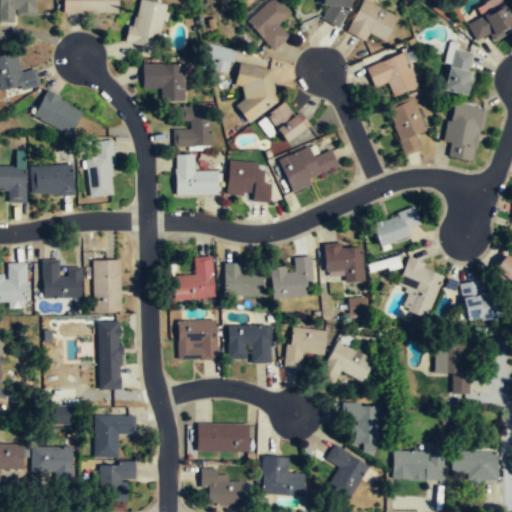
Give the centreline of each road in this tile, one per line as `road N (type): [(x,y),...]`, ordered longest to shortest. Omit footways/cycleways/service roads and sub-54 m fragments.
road 1 (residential): [(0,233),(131,219),(259,233),(410,178),(438,176),(482,191)]
road 2 (residential): [(78,57),(125,108),(143,146),(147,342),(168,440),(167,511)]
road 3 (residential): [(158,399),(238,389),(295,413)]
road 4 (residential): [(318,68),(334,85),(379,187)]
